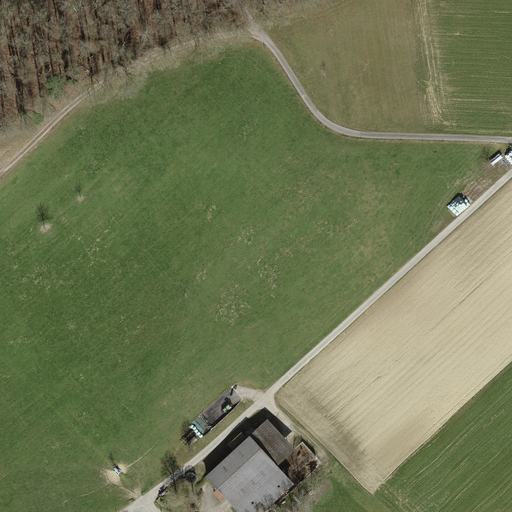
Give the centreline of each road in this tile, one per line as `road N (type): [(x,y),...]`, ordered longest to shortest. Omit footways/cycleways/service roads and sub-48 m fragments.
road 1 (unclassified): [(511,176),(315,360),(130,511)]
road 2 (track): [(511,131),(371,125),(342,114),(278,35),(235,0)]
road 3 (track): [(0,171),(84,94),(132,65),(266,23)]
